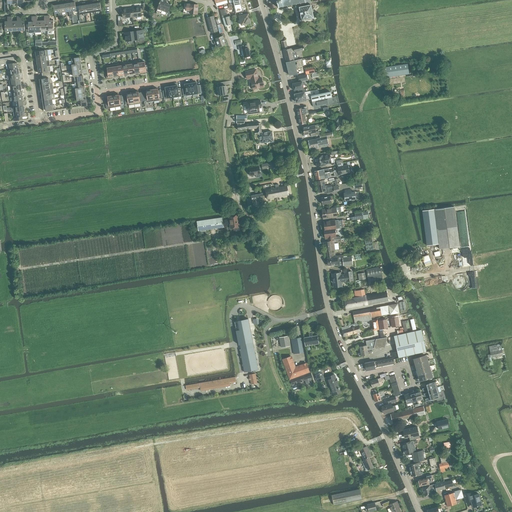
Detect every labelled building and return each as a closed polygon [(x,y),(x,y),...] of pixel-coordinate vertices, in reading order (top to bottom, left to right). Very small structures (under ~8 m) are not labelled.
[(3,0),(4,1),(4,12),(8,12),(7,4),(10,4),(10,6),(12,6),(11,0),(3,0)] [(158,9),(157,12),(167,15),(168,12),(168,11),(170,5),(169,4),(165,3),(166,0),(164,0),(160,0),(157,9),(158,9)] [(191,4),(184,4),(183,10),(190,10),(190,13),(197,14),(198,5),(191,4)] [(229,7),(223,9),(223,12),(230,10),(233,9),(233,10),(235,10),(236,13),(244,11),(242,4),(229,7)] [(301,6),(299,7),(302,19),(313,17),(312,11),(314,11),(313,9),(313,8),(312,9),(311,5),(306,5),(301,6)] [(135,8),(131,8),(132,16),(137,16),(137,17),(141,16),(141,15),(140,10),(142,9),(141,6),(135,7),(135,8)] [(122,12),(123,18),(132,16),(131,8),(127,9),(127,8),(121,9),(121,12),(122,12)] [(214,14),(215,19),(217,24),(220,33),(224,32),(221,24),(220,23),(217,13),(214,14)] [(251,23),(248,13),(239,16),(241,25),(251,23)] [(227,14),(224,15),(222,15),(225,26),(232,24),(230,16),(227,17),(227,14)] [(207,17),(211,33),(218,31),(213,15),(207,17)] [(28,27),(26,27),(26,28),(27,32),(29,32),(29,33),(35,33),(34,16),(32,17),(32,21),(28,21),(28,27)] [(143,38),(142,30),(134,31),(135,40),(143,38)] [(127,41),(135,40),(134,31),(125,33),(127,41)] [(223,36),(216,38),(219,47),(226,45),(223,36)] [(291,48),(283,50),(286,61),(294,59),(298,58),(297,53),(293,54),(292,52),(294,51),(295,52),(302,50),(301,46),(294,48),(294,49),(291,49),(291,48)] [(304,72),(302,66),(304,65),(302,59),(296,60),(286,62),(289,75),(304,72)] [(387,76),(409,74),(408,63),(385,66),(387,76)] [(112,77),(114,77),(112,65),(107,65),(108,72),(106,72),(107,78),(112,77)] [(50,74),(50,71),(51,71),(50,66),(36,68),(36,70),(38,70),(38,73),(42,73),(42,76),(50,74)] [(251,80),(253,89),(264,87),(263,85),(264,85),(263,82),(262,81),(262,78),(258,78),(256,70),(245,72),(247,79),(251,78),(251,80)] [(50,77),(50,74),(42,76),(43,78),(39,79),(40,82),(38,82),(38,85),(52,83),(53,83),(50,77)] [(302,89),(303,88),(303,85),(305,84),(305,81),(308,80),(307,75),(297,77),(298,82),(293,83),(294,90),(298,90),(302,89)] [(197,82),(191,83),(192,94),(198,93),(198,94),(204,93),(202,84),(197,85),(197,82)] [(187,95),(192,94),(191,83),(185,84),(185,87),(182,88),(184,96),(187,96),(187,95)] [(177,85),(171,86),(173,97),(179,96),(179,97),(182,96),(181,88),(178,88),(177,85)] [(167,98),(173,97),(171,86),(165,87),(166,90),(163,91),(164,99),(168,99),(167,98)] [(218,96),(227,94),(226,86),(216,87),(218,87),(220,95),(218,95),(218,96)] [(158,88),(152,89),(154,101),(160,100),(159,99),(162,98),(161,92),(159,93),(158,88)] [(147,95),(144,95),(145,101),(148,100),(148,102),(154,101),(152,89),(146,90),(147,95)] [(139,91),(133,92),(134,104),(140,103),(140,102),(143,101),(142,95),(139,96),(139,91)] [(311,97),(310,91),(295,94),(295,95),(296,95),(296,96),(296,97),(296,98),(296,99),(297,100),(297,101),(296,101),(297,102),(306,100),(311,99),(312,102),(332,97),(331,92),(319,95),(319,96),(311,97)] [(127,98),(124,98),(125,104),(129,103),(129,105),(134,104),(133,92),(127,93),(127,98)] [(119,94),(113,95),(115,107),(121,106),(121,105),(124,104),(123,98),(120,99),(119,94)] [(110,108),(115,107),(113,95),(107,96),(108,101),(105,101),(106,109),(110,108)] [(312,102),(313,107),(333,102),(332,97),(312,102)] [(260,112),(259,108),(261,107),(260,100),(243,103),(243,106),(246,105),(247,108),(248,108),(249,114),(260,112)] [(304,114),(308,114),(308,112),(307,107),(296,109),(299,125),(306,123),(305,117),(304,114)] [(25,110),(16,112),(13,112),(14,121),(22,119),(22,116),(25,116),(26,116),(25,113),(24,113),(24,111),(25,110)] [(335,130),(342,129),(339,117),(333,119),(335,130)] [(244,124),(244,123),(245,119),(247,119),(246,119),(245,119),(236,118),(236,122),(237,123),(238,125),(238,130),(249,128),(249,129),(255,128),(261,128),(261,122),(249,124),(244,124)] [(311,137),(320,135),(319,131),(316,132),(315,129),(318,129),(317,125),(307,127),(307,126),(303,127),(304,135),(311,133),(311,137)] [(262,133),(261,128),(255,128),(256,133),(257,133),(257,135),(255,135),(255,139),(260,139),(261,143),(273,142),(272,132),(262,133)] [(326,134),(326,133),(320,135),(320,138),(317,138),(317,139),(308,140),(310,149),(315,148),(316,149),(318,149),(318,148),(329,145),(327,137),(332,136),(331,133),(326,134)] [(325,164),(331,163),(330,158),(316,162),(317,167),(325,165),(325,164)] [(339,176),(339,175),(350,173),(352,173),(351,170),(349,170),(349,169),(349,166),(348,166),(348,165),(343,166),(337,167),(337,168),(338,170),(336,170),(336,171),(337,176),(339,176)] [(259,166),(249,168),(250,176),(256,174),(256,177),(261,177),(259,166)] [(330,177),(337,176),(336,171),(334,171),(330,172),(315,176),(316,180),(324,178),(325,180),(328,179),(327,177),(330,177)] [(326,193),(333,192),(332,184),(325,186),(324,180),(316,182),(318,193),(325,191),(326,193)] [(275,185),(276,187),(274,188),(276,197),(289,195),(287,185),(279,187),(278,184),(275,185)] [(267,199),(276,197),(274,188),(266,189),(267,199)] [(345,193),(344,193),(345,200),(356,198),(355,191),(351,192),(351,189),(345,190),(345,193)] [(251,198),(246,199),(248,206),(253,205),(254,210),(265,207),(263,196),(251,198)] [(331,200),(334,199),(334,196),(330,196),(321,198),(323,204),(331,203),(331,200)] [(434,209),(422,211),(427,245),(439,244),(439,249),(459,246),(454,207),(434,209)] [(229,217),(228,214),(225,215),(227,230),(231,229),(230,228),(240,227),(238,215),(229,217)] [(224,227),(222,217),(197,221),(198,231),(224,227)] [(335,220),(324,222),(325,229),(336,228),(336,229),(336,228),(336,229),(340,228),(338,220),(335,220)] [(336,230),(336,229),(336,228),(336,229),(336,228),(325,229),(324,229),(326,239),(326,238),(328,238),(329,241),(340,239),(340,236),(337,237),(336,230)] [(324,246),(324,252),(327,251),(335,250),(339,249),(338,243),(334,244),(334,240),(329,241),(323,242),(324,246)] [(335,251),(335,250),(327,251),(328,258),(327,258),(328,265),(334,265),(335,267),(338,266),(343,266),(343,265),(342,258),(342,255),(335,256),(335,251)] [(428,255),(422,258),(426,267),(432,264),(428,255)] [(352,264),(351,257),(342,258),(343,265),(352,264)] [(382,275),(381,269),(377,267),(366,269),(369,286),(384,283),(382,275)] [(333,282),(334,287),(342,286),(341,282),(353,280),(352,271),(345,272),(345,274),(340,275),(340,273),(332,274),(333,279),(332,279),(331,279),(331,280),(331,281),(332,282),(333,282)] [(468,285),(468,283),(468,282),(468,280),(467,279),(466,277),(465,276),(463,276),(462,275),(460,275),(459,275),(457,276),(456,276),(455,277),(454,279),(453,280),(452,282),(452,283),(452,285),(453,286),(454,288),(455,289),(456,290),(457,291),(459,291),(460,291),(462,291),(463,291),(465,290),(466,289),(467,288),(468,286),(468,285)] [(388,301),(387,292),(375,294),(365,295),(364,291),(365,291),(365,289),(354,291),(355,297),(344,299),(346,309),(377,303),(388,301)] [(390,314),(388,305),(380,307),(353,312),(355,323),(372,320),(371,317),(381,315),(381,316),(390,314)] [(398,317),(390,319),(392,327),(399,326),(398,317)] [(248,319),(234,321),(239,345),(253,342),(248,319)] [(386,319),(379,320),(380,329),(388,328),(386,319)] [(361,331),(359,325),(358,323),(352,325),(353,327),(350,328),(352,334),(356,333),(361,331)] [(343,337),(352,334),(350,328),(353,327),(352,325),(351,325),(341,328),(343,337)] [(421,330),(394,336),(399,357),(426,351),(421,330)] [(312,332),(309,333),(309,336),(303,337),(305,346),(319,343),(318,335),(312,336),(312,332)] [(288,336),(280,337),(281,347),(290,346),(288,336)] [(385,347),(387,337),(366,341),(367,345),(360,346),(361,356),(368,354),(368,350),(374,349),(374,348),(377,349),(378,347),(381,348),(382,347),(385,347)] [(299,338),(291,339),(294,354),(302,353),(299,338)] [(491,361),(491,358),(503,355),(502,348),(501,343),(488,346),(490,354),(487,355),(490,365),(493,365),(493,361),(491,361)] [(258,370),(254,347),(239,350),(244,372),(258,370)] [(411,359),(413,365),(427,361),(425,355),(411,359)] [(306,363),(295,367),(291,356),(283,359),(290,378),(309,371),(306,363)] [(393,358),(376,361),(377,367),(394,363),(393,358)] [(375,369),(375,367),(377,367),(376,361),(374,362),(374,361),(365,363),(366,371),(375,369)] [(413,365),(415,370),(428,366),(427,361),(413,365)] [(415,370),(416,376),(430,372),(428,366),(415,370)] [(304,375),(290,380),(292,384),(305,380),(307,385),(312,383),(311,378),(313,377),(311,372),(304,375)] [(321,372),(314,374),(317,382),(324,379),(321,372)] [(430,372),(416,376),(418,381),(428,378),(429,380),(432,379),(431,377),(432,377),(430,372)] [(379,382),(382,381),(381,377),(384,376),(385,380),(390,379),(388,375),(386,376),(385,373),(380,375),(380,376),(381,378),(378,379),(378,378),(370,381),(372,387),(380,385),(379,382)] [(256,374),(249,375),(251,385),(257,384),(257,383),(256,374)] [(333,395),(340,392),(334,374),(326,377),(333,395)] [(228,378),(223,379),(224,386),(229,385),(229,383),(236,382),(235,377),(229,378),(228,378)] [(199,383),(185,385),(186,391),(199,388),(200,391),(224,386),(223,379),(199,383)] [(422,389),(423,391),(428,390),(437,387),(435,382),(426,384),(427,387),(422,389)] [(438,392),(437,387),(428,390),(428,392),(423,394),(424,394),(424,396),(429,395),(438,392)] [(373,395),(375,402),(382,399),(384,399),(384,398),(389,396),(389,395),(385,396),(383,391),(378,392),(379,393),(373,395)] [(431,400),(440,397),(438,392),(429,395),(430,397),(425,399),(426,401),(431,400)] [(396,400),(395,396),(384,399),(385,405),(382,406),(384,413),(393,410),(396,409),(395,405),(392,406),(391,402),(396,400)] [(402,421),(403,424),(403,425),(406,425),(405,419),(425,414),(423,406),(391,414),(393,422),(398,421),(399,421),(402,421)] [(448,419),(436,421),(438,430),(450,427),(448,419)] [(417,426),(403,430),(405,437),(409,436),(410,440),(414,439),(420,438),(417,426)] [(403,450),(404,454),(405,454),(413,452),(416,451),(413,441),(410,442),(410,441),(402,444),(404,449),(403,450)] [(368,457),(371,456),(367,446),(362,448),(360,445),(353,448),(354,452),(359,449),(364,460),(362,461),(366,470),(373,467),(368,457)] [(420,451),(415,452),(416,456),(417,461),(422,460),(425,460),(423,454),(424,453),(424,450),(420,450),(420,451)] [(441,472),(445,471),(445,468),(449,467),(450,470),(454,469),(453,469),(458,468),(457,465),(453,466),(453,465),(451,465),(449,460),(446,461),(445,460),(446,459),(446,456),(440,458),(441,463),(439,464),(441,472)] [(409,464),(410,470),(420,468),(419,464),(421,464),(421,462),(419,462),(409,464)] [(435,484),(429,485),(429,484),(422,486),(425,496),(432,495),(431,495),(437,493),(437,492),(438,491),(438,490),(445,488),(453,486),(452,480),(445,482),(442,472),(433,474),(435,484)] [(422,486),(429,484),(428,481),(431,481),(430,478),(432,477),(431,474),(426,475),(427,478),(418,480),(420,486),(422,486)] [(331,495),(333,505),(362,499),(360,489),(331,495)] [(456,499),(463,497),(461,489),(454,491),(456,499)] [(471,500),(473,507),(481,505),(478,493),(470,495),(470,492),(464,494),(466,503),(466,502),(469,501),(469,500),(471,500)] [(456,504),(456,500),(453,493),(445,495),(447,506),(456,504)] [(396,502),(390,504),(393,511),(397,511),(400,511),(396,502)] [(375,503),(367,505),(361,507),(361,509),(365,508),(366,511),(369,511),(377,510),(375,503)]
